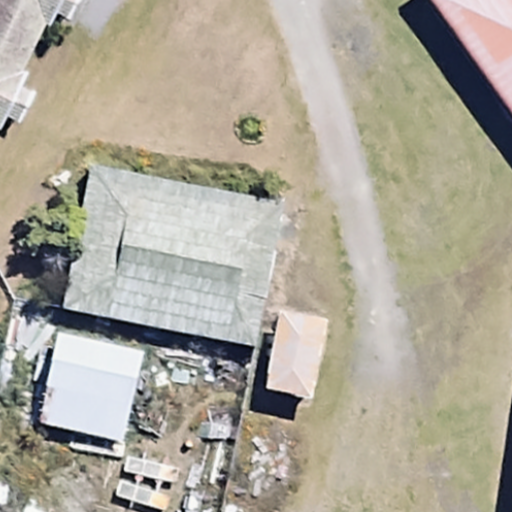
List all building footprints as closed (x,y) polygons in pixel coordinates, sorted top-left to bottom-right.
[(0,0),(0,122),(57,0),(0,0)] [(511,0),(418,0),(511,129),(511,427),(500,498),(511,499),(511,0)] [(85,177),(56,314),(247,355),(277,217),(85,177)] [(321,330),(275,321),(260,398),(306,407),(321,330)] [(56,341),(37,430),(117,450),(139,361),(56,341)]
